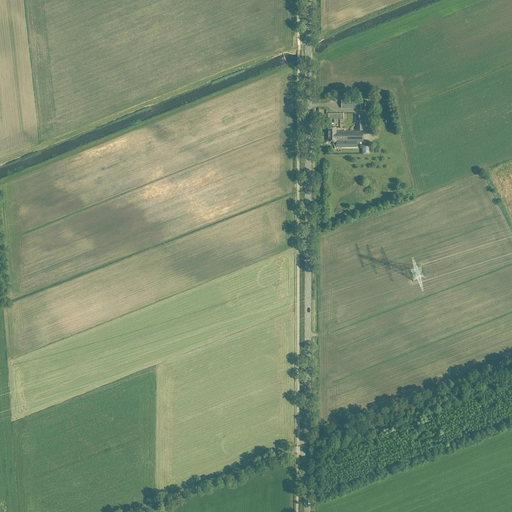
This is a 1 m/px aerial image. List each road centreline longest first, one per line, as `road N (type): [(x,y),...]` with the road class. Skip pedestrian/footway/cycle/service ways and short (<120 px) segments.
road 1 (secondary): [(308,447),(308,0)]
road 2 (track): [(308,447),(511,368)]
road 3 (unclassified): [(132,511),(308,447)]
